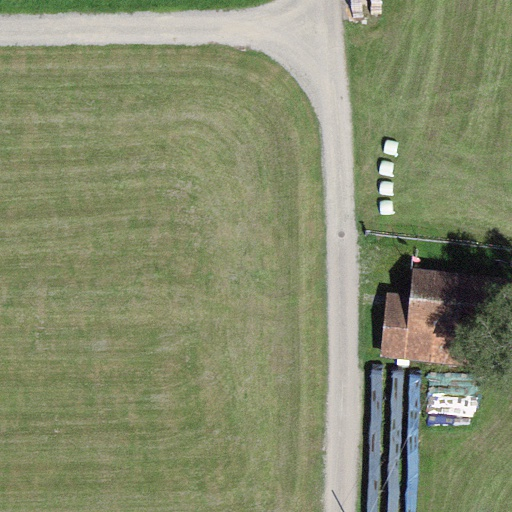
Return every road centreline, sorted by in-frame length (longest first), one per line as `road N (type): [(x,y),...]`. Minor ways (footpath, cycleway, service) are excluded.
road 1 (track): [(324,0),(346,272),(346,511)]
road 2 (track): [(0,31),(326,25)]
